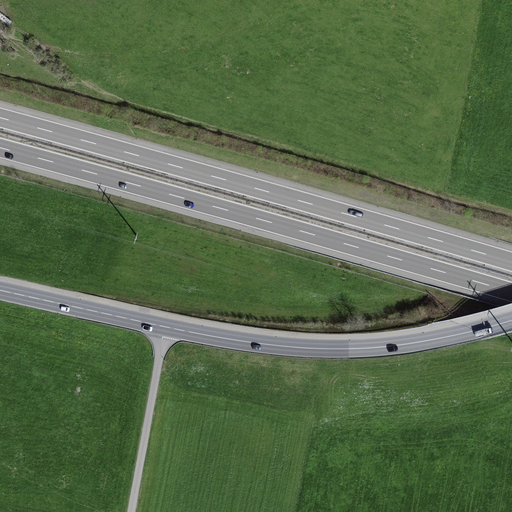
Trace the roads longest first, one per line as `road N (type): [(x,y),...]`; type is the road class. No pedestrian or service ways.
road 1 (track): [(511,213),(116,99),(0,11)]
road 2 (motorway): [(0,148),(511,292)]
road 3 (motorway): [(511,261),(0,117)]
road 4 (secondary): [(0,290),(301,348),(413,343),(511,320)]
road 5 (track): [(135,511),(163,326)]
